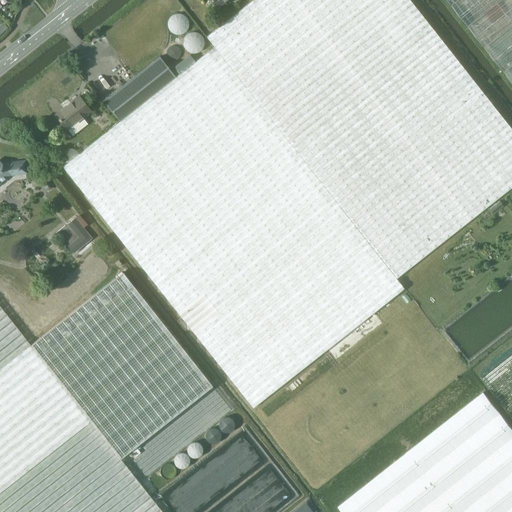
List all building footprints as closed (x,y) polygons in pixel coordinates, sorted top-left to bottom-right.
[(252,0),(206,37),(214,47),(396,278),(511,187),(511,130),(409,0),(252,0)] [(511,0),(446,0),(497,64),(511,83),(511,0)] [(119,121),(62,166),(189,327),(252,409),(278,389),(312,362),(323,353),(328,349),(374,313),(376,311),(405,289),(396,278),(214,47),(195,61),(190,55),(174,67),(179,74),(175,77),(119,121)] [(159,56),(103,101),(119,121),(175,77),(159,56)] [(82,100),(79,102),(76,98),(55,115),(66,129),(90,110),(82,100)] [(0,163),(0,182),(9,175),(26,173),(24,161),(0,164),(0,163)] [(44,186),(44,187),(44,188),(45,188),(45,189),(45,190),(46,190),(47,190),(47,191),(48,191),(49,191),(50,191),(50,190),(51,190),(51,189),(52,189),(52,188),(52,187),(52,186),(52,185),(51,184),(50,183),(49,183),(48,183),(47,183),(46,183),(46,184),(45,184),(45,185),(44,186)] [(91,238),(83,228),(80,225),(84,221),(79,215),(69,223),(82,237),(70,247),(74,252),(91,238)] [(0,307),(0,511),(162,511),(120,459),(212,386),(122,272),(30,345),(0,307)] [(511,350),(480,374),(511,418),(511,350)] [(338,507),(342,511),(511,511),(511,428),(483,392),(338,507)] [(220,424),(220,428),(222,432),(226,434),(230,434),(233,431),(235,428),(235,424),(233,420),(229,418),(225,419),(222,421),(220,424)] [(206,434),(206,438),(208,442),(212,444),(216,444),(220,442),(222,438),(222,434),(219,431),(216,429),(212,429),(208,431),(206,434)] [(277,511),(295,500),(269,462),(265,464),(245,434),(164,489),(179,511),(277,511)] [(199,441),(186,442),(188,456),(200,455),(199,441)]
